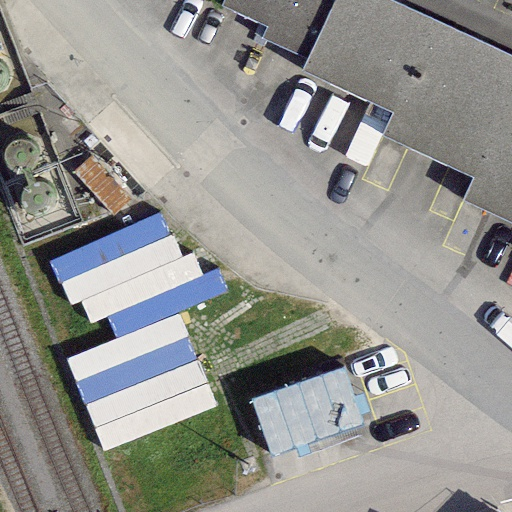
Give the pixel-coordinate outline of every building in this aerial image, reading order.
[(511,60),(384,0),(227,0),(223,9),(270,30),(265,41),(309,62),(303,76),(395,117),(385,141),(475,180),(464,203),(511,225),(511,60)] [(0,95),(7,92),(12,80),(7,69),(0,65),(0,95)] [(25,173),(36,169),(40,158),(36,147),(25,143),(14,147),(10,158),(15,169),(25,173)] [(59,202),(55,191),(44,185),(32,190),(27,201),(31,212),(42,217),(54,213),(59,202)] [(176,206),(68,243),(100,337),(71,347),(103,442),(220,402),(186,302),(206,295),(176,206)] [(354,355),(252,387),(271,450),(374,419),(354,355)]
